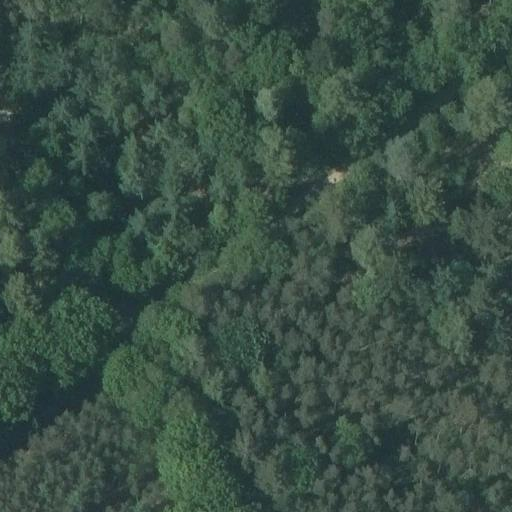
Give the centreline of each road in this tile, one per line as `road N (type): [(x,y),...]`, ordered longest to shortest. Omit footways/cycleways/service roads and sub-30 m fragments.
road 1 (track): [(117,326),(511,41)]
road 2 (track): [(241,511),(0,111)]
road 3 (track): [(0,375),(108,296)]
